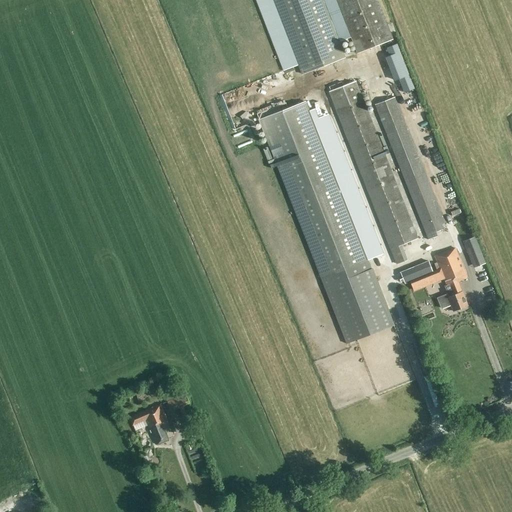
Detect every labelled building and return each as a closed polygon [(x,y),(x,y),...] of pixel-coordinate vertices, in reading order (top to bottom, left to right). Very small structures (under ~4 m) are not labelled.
[(272,0),(302,76),(321,68),(346,59),(322,0),(272,0)] [(337,0),(358,52),(392,39),(376,0),(337,0)] [(356,82),(330,93),(398,265),(407,261),(401,245),(417,239),(356,82)] [(419,102),(428,100),(425,88),(416,90),(419,102)] [(436,231),(445,228),(394,98),(376,105),(428,240),(438,236),(436,231)] [(258,121),(321,280),(367,262),(306,102),(258,121)] [(485,263),(475,236),(463,241),(473,268),(485,263)] [(444,287),(447,294),(437,298),(441,309),(451,305),(453,312),(468,306),(458,281),(467,278),(455,248),(435,256),(447,286),(444,287)] [(365,335),(355,338),(357,344),(367,340),(365,335)] [(151,397),(147,389),(135,394),(139,402),(151,397)] [(166,399),(167,402),(186,395),(185,392),(166,399)] [(186,395),(167,402),(171,412),(190,404),(186,395)] [(168,423),(160,404),(129,417),(133,426),(146,420),(156,444),(168,439),(162,425),(168,423)] [(191,441),(185,443),(188,450),(194,448),(191,441)]
